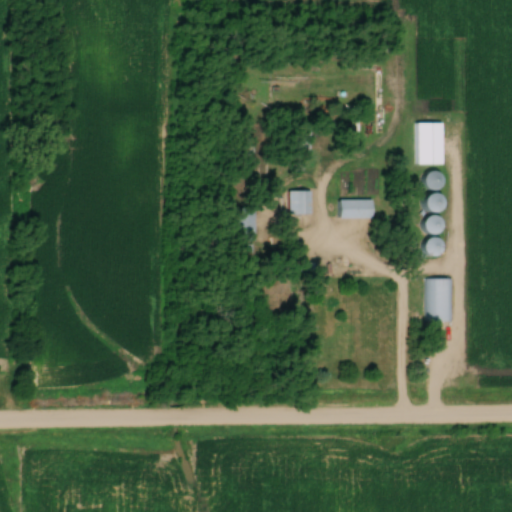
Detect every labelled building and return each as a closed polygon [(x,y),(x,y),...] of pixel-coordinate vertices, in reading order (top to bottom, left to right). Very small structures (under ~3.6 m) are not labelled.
[(439,165),(439,122),(414,122),(414,165),(439,165)] [(422,189),(438,189),(437,171),(421,172),(422,189)] [(286,214),(308,214),(308,190),(286,190),(286,214)] [(420,210),(436,212),(438,195),(422,193),(420,210)] [(370,218),(370,199),(336,199),(336,218),(370,218)] [(253,207),(238,207),(238,241),(253,241),(253,207)] [(437,232),(437,217),(422,217),(422,232),(437,232)] [(429,257),(439,249),(429,237),(419,246),(429,257)] [(425,321),(451,321),(451,279),(425,279),(425,321)]
